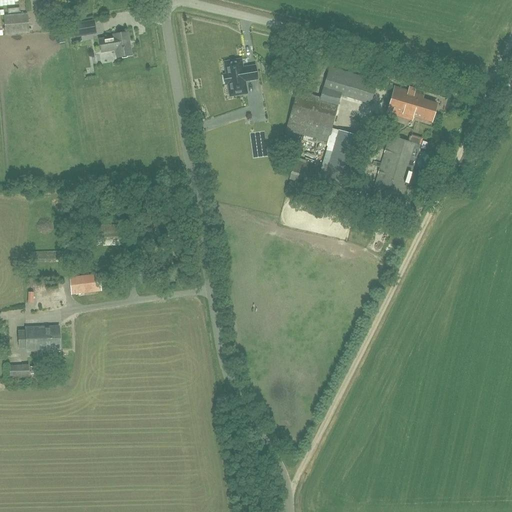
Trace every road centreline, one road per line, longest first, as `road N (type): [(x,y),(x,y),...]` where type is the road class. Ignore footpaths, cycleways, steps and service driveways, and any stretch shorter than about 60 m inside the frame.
road 1 (unclassified): [(289,511),(281,470),(222,367),(162,1)]
road 2 (track): [(287,490),(511,42)]
road 3 (unclassified): [(511,82),(162,1)]
